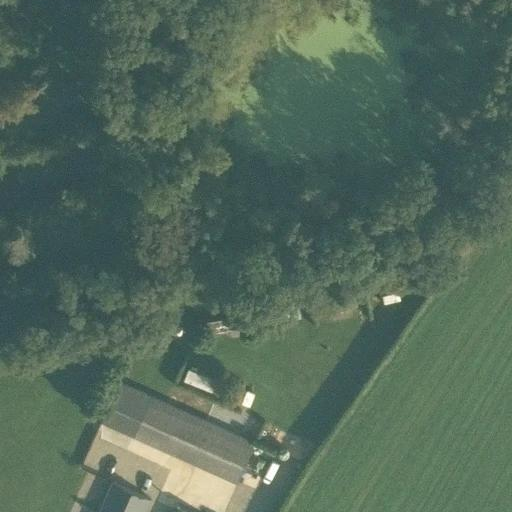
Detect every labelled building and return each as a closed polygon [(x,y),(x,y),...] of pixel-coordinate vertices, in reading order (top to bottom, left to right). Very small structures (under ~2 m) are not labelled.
[(226,328),(247,324),(245,313),(224,317),(226,328)] [(185,379),(223,393),(228,379),(190,365),(185,379)] [(255,381),(243,411),(256,416),(268,386),(255,381)] [(237,483),(256,442),(151,395),(133,435),(237,483)] [(88,455),(85,465),(108,471),(110,461),(88,455)] [(145,511),(151,500),(150,500),(138,493),(113,481),(99,511),(145,511)]
